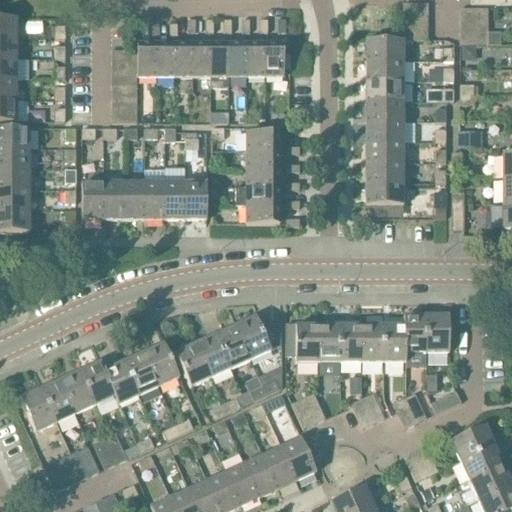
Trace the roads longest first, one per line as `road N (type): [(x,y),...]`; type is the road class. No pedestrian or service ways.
road 1 (tertiary): [(0,350),(105,304),(182,282),(326,273)]
road 2 (residential): [(100,122),(102,5),(309,0)]
road 3 (residential): [(309,455),(421,441),(468,413),(470,274)]
road 4 (residential): [(326,273),(322,0)]
road 5 (tertiary): [(326,273),(470,274)]
